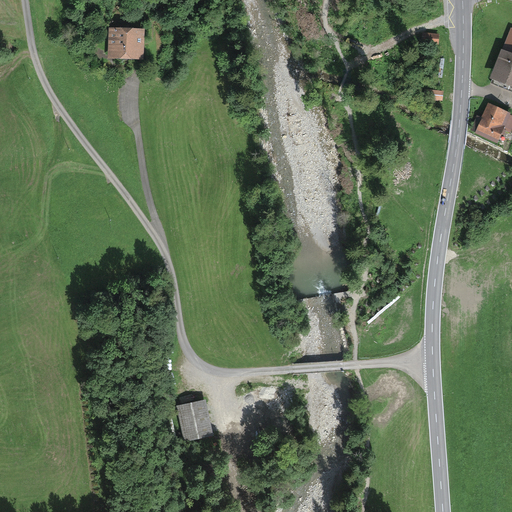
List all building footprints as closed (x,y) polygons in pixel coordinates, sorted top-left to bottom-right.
[(511,26),(489,76),(511,85),(511,26)] [(145,33),(110,32),(109,62),(144,63),(145,33)] [(439,33),(423,32),(422,42),(438,44),(439,33)] [(444,90),(425,88),(424,98),(443,100),(444,90)] [(511,112),(488,102),(475,132),(498,142),(511,112)] [(206,399),(177,406),(185,440),(214,434),(206,399)]
